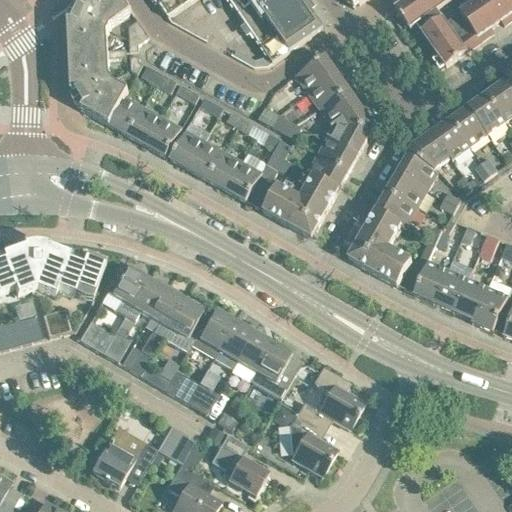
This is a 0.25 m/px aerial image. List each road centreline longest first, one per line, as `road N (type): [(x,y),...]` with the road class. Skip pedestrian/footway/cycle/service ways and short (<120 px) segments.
road 1 (residential): [(345,29),(265,80),(241,79),(163,33),(139,0)]
road 2 (residential): [(201,432),(62,354),(0,370)]
road 3 (residential): [(407,111),(302,298)]
road 4 (tertiary): [(202,239),(94,174),(25,163)]
road 5 (tertiary): [(25,200),(202,239)]
road 6 (residential): [(328,511),(355,490),(421,363)]
road 7 (unclassified): [(25,163),(22,45),(0,8)]
road 8 (tertiary): [(421,363),(302,298)]
road 9 (residential): [(110,511),(0,448)]
road 10 (residential): [(511,47),(428,108),(407,111)]
